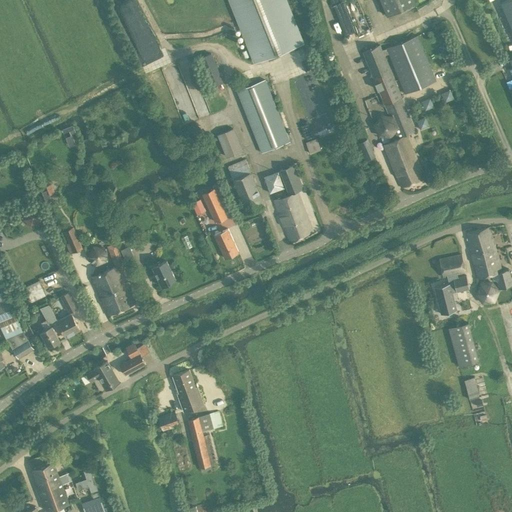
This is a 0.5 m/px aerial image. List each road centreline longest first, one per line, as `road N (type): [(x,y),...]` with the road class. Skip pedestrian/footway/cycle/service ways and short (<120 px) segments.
road 1 (residential): [(0,469),(125,382),(229,330),(426,239),(475,222),(511,220)]
road 2 (unclassified): [(0,406),(61,360),(124,327),(462,177),(511,163)]
road 3 (track): [(511,160),(443,10),(449,0)]
road 4 (track): [(273,71),(202,48),(167,50),(142,0)]
road 5 (track): [(511,381),(459,227)]
road 6 (track): [(160,511),(125,382)]
